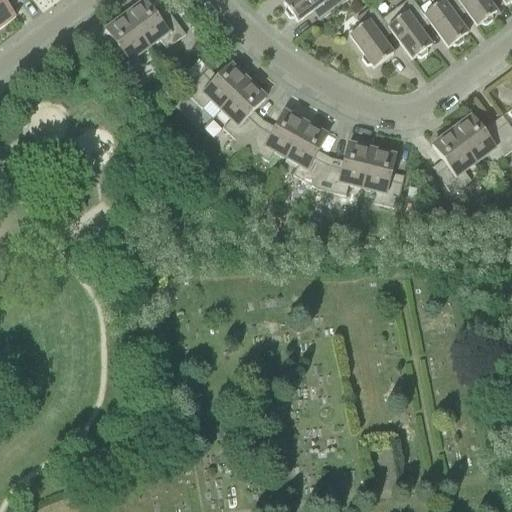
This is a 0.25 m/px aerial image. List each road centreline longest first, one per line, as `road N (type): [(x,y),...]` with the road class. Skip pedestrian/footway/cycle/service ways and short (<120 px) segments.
road 1 (residential): [(228,0),(298,64),(381,113),(415,113),(445,100),(511,47)]
road 2 (residential): [(0,73),(102,0)]
